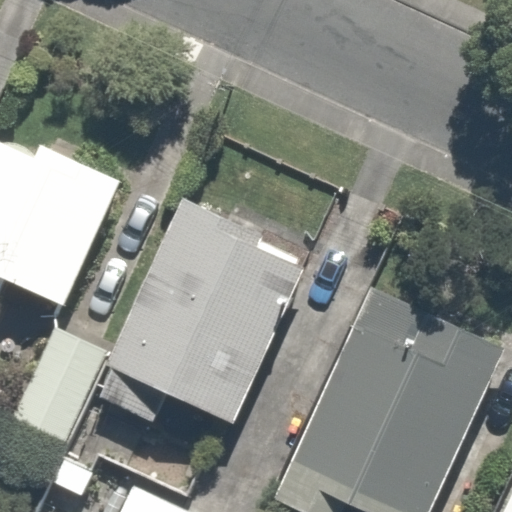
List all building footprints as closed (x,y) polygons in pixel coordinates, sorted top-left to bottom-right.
[(134,186),(0,131),(0,328),(16,291),(79,317),(134,186)] [(182,398),(227,418),(196,490),(247,511),(266,511),(372,267),(330,249),(197,191),(105,403),(168,431),(182,398)] [(439,511),(511,354),(375,291),(279,500),(304,511),(343,511),(349,501),(371,511),(439,511)] [(72,446),(118,354),(61,326),(16,418),(72,446)] [(206,511),(143,481),(128,511),(206,511)]
